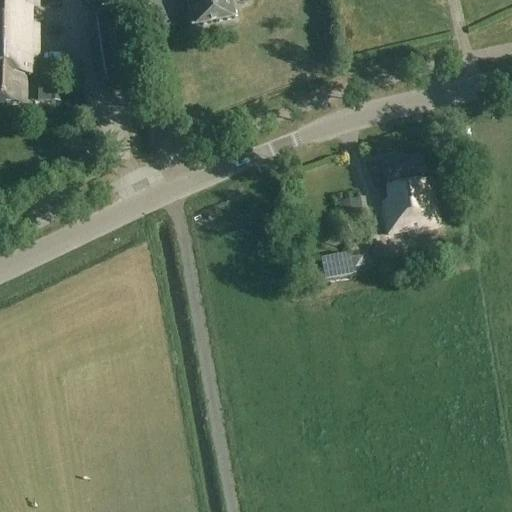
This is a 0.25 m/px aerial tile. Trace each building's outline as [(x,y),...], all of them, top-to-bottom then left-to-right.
[(0,0),(0,106),(26,108),(26,80),(36,80),(36,63),(39,63),(38,0),(0,0)] [(150,15),(147,0),(128,0),(130,17),(150,15)] [(229,0),(186,0),(192,30),(234,22),(229,0)] [(88,22),(97,84),(122,80),(113,18),(88,22)] [(62,88),(50,88),(50,104),(61,104),(62,88)] [(386,239),(439,230),(431,182),(424,183),(420,160),(382,167),(388,204),(380,206),(386,239)] [(360,201),(337,205),(342,234),(365,229),(360,201)] [(298,283),(306,293),(317,284),(309,274),(298,283)]
